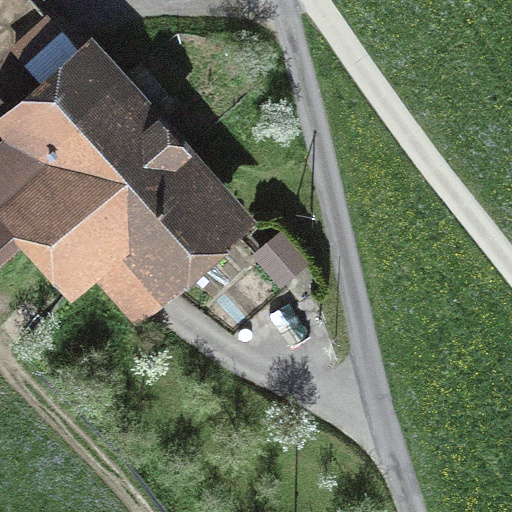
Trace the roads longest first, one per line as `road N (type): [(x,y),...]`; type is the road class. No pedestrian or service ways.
road 1 (unclassified): [(511,259),(317,0)]
road 2 (track): [(0,354),(141,511)]
